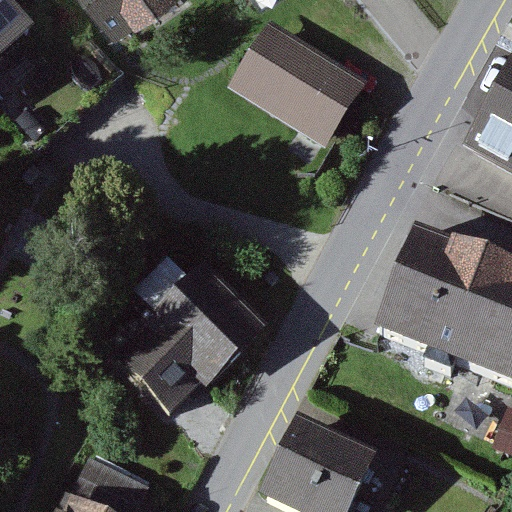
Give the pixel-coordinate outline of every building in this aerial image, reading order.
[(6,0),(0,0),(0,82),(45,40),(6,0)] [(98,0),(113,22),(147,0),(98,0)] [(369,91),(272,33),(234,98),(331,155),(369,91)] [(511,80),(470,159),(511,180),(511,80)] [(511,274),(421,238),(380,339),(511,391),(511,274)] [(209,399),(271,344),(212,279),(119,363),(170,420),(202,391),(209,399)] [(362,511),(382,469),(301,433),(265,511),(362,511)]
